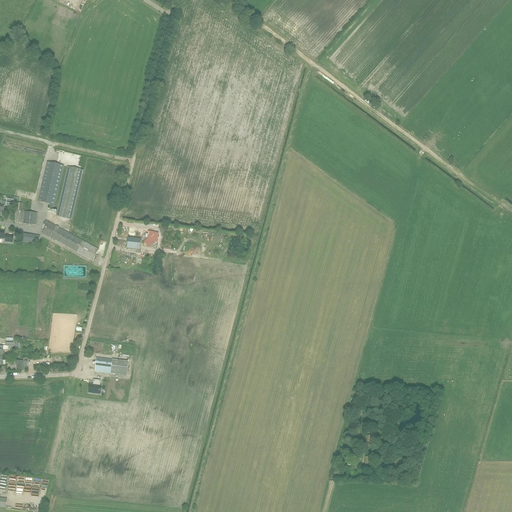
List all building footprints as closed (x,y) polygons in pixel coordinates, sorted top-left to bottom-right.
[(53,208),(63,166),(47,162),(38,201),(49,204),(49,207),(53,208)] [(56,216),(72,220),(83,170),(67,167),(56,216)] [(37,213),(21,211),(15,211),(14,223),(36,225),(37,213)] [(46,226),(42,233),(93,261),(98,250),(46,221),(44,225),(46,226)] [(4,236),(5,231),(0,230),(0,238),(6,239),(5,242),(12,243),(13,237),(4,236)] [(38,245),(40,237),(23,234),(22,242),(38,245)] [(141,238),(128,236),(126,248),(140,250),(141,238)] [(93,353),(104,353),(104,345),(93,345),(93,353)] [(128,362),(112,360),(96,358),(95,372),(115,374),(115,375),(126,376),(128,362)] [(16,371),(28,370),(28,361),(16,361),(16,371)] [(93,385),(89,385),(88,393),(100,395),(101,386),(100,386),(100,381),(93,380),(93,385)]
